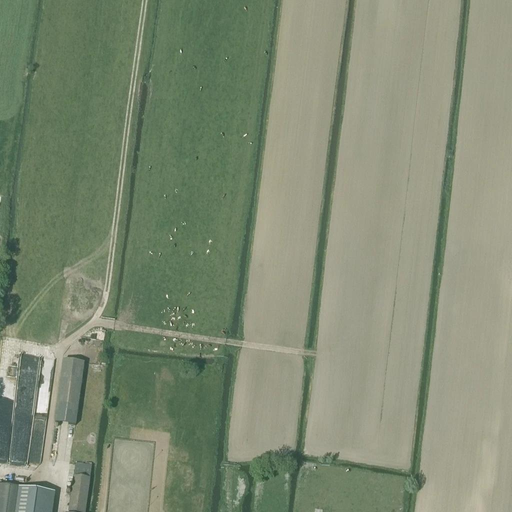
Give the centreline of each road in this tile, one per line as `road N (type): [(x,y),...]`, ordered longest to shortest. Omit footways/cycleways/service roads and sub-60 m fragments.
road 1 (track): [(192,511),(262,0)]
road 2 (track): [(105,306),(144,0)]
